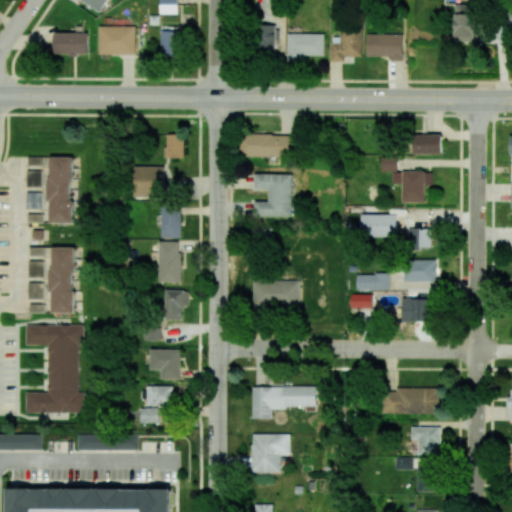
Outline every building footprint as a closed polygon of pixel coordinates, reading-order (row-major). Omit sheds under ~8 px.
[(80,0),(99,12),(107,0),(80,0)] [(178,13),(177,0),(159,0),(160,13),(178,13)] [(455,41),(477,42),(477,14),(455,13),(455,41)] [(275,24),(258,25),(258,52),(276,52),(275,24)] [(99,54),(136,54),(136,26),(99,25),(99,54)] [(161,55),(179,55),(180,27),(162,26),(161,55)] [(362,32),(341,31),(341,43),(331,43),(331,61),(344,61),(344,56),(361,56),(362,32)] [(89,33),(55,32),(55,54),(89,54),(89,33)] [(324,55),(324,33),(288,33),(287,61),(306,61),(306,55),(324,55)] [(367,57),(391,56),(391,61),(403,60),(403,33),(366,34),(367,57)] [(165,157),(184,158),(184,134),(166,133),(165,157)] [(297,155),(296,134),(241,135),(242,157),(297,155)] [(442,135),(415,134),(414,153),(441,154),(442,135)] [(28,165),(43,165),(44,157),(28,156),(28,165)] [(425,202),(425,185),(432,185),(432,171),(397,171),(397,156),(382,157),(382,171),(392,171),(392,183),(402,183),(402,202),(425,202)] [(72,157),(50,157),(49,222),(71,223),(72,157)] [(164,166),(134,166),(133,196),(163,197),(164,166)] [(42,170),(27,170),(27,187),(42,187),(42,170)] [(292,174),(255,173),(255,188),(269,188),(268,201),(255,201),(255,216),(291,217),(292,174)] [(27,208),(42,208),(42,192),(27,192),(27,208)] [(162,237),(181,237),(181,208),(161,209),(162,237)] [(362,214),(361,236),(396,237),(397,214),(362,214)] [(432,228),(408,228),(408,247),(431,248),(432,228)] [(180,282),(181,242),(159,241),(158,282),(180,282)] [(74,312),(74,247),(51,247),(51,312),(74,312)] [(437,260),(404,259),(404,281),(437,281),(437,260)] [(44,278),(44,261),(29,260),(29,277),(44,278)] [(357,289),(389,289),(389,273),(357,273),(357,289)] [(300,281),(254,279),(253,304),(299,305),(300,281)] [(29,299),(44,298),(43,282),(28,282),(29,299)] [(188,307),(188,290),(166,290),(165,319),(182,319),(182,306),(188,307)] [(372,294),(351,293),(351,308),(372,308),(372,294)] [(402,298),(401,321),(430,322),(430,298),(402,298)] [(26,412),(84,412),(84,392),(79,391),(79,345),(84,345),(84,324),(27,324),(27,344),(48,345),(48,392),(26,392),(26,412)] [(145,340),(162,339),(161,325),(144,326),(145,340)] [(151,370),(161,369),(161,379),(181,378),(180,349),(151,349),(151,370)] [(145,405),(175,406),(175,386),(146,385),(145,405)] [(273,418),(273,407),(318,407),(317,386),(253,386),(254,418),(273,418)] [(383,413),(438,413),(438,388),(383,388),(383,413)] [(142,422),(161,422),(161,407),(142,407),(142,422)] [(418,439),(418,454),(439,455),(440,427),(411,427),(411,439),(418,439)] [(0,449),(43,449),(43,434),(0,434),(0,449)] [(78,450),(138,449),(138,434),(78,434),(78,450)] [(290,434),(252,434),(252,472),(281,472),(281,455),(290,455),(290,434)] [(395,469),(414,468),(413,456),(395,457),(395,469)] [(436,491),(437,463),(417,462),(416,491),(436,491)] [(171,511),(172,489),(9,488),(9,511),(171,511)] [(272,511),(273,504),(255,503),(254,511),(272,511)]
